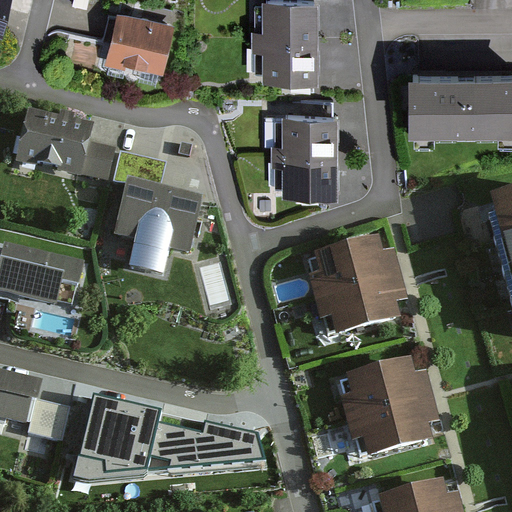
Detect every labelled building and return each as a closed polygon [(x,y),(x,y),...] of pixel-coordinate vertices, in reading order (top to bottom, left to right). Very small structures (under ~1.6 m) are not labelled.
[(10,0),(0,0),(0,33),(3,34),(10,0)] [(324,25),(323,1),(269,3),(272,76),(326,74),(325,52),(324,25)] [(180,29),(127,16),(116,60),(169,73),(180,29)] [(511,75),(466,76),(418,76),(418,131),(511,131),(511,75)] [(343,136),(343,113),(285,113),(286,188),(343,188),(343,164),(343,136)] [(98,132),(37,119),(27,163),(111,181),(117,154),(95,149),(98,132)] [(211,207),(136,191),(126,239),(147,244),(142,269),(174,276),(179,250),(201,255),(211,207)] [(511,206),(500,211),(511,249),(511,206)] [(382,251),(315,267),(323,297),(389,280),(382,251)] [(81,269),(9,254),(1,293),(72,309),(81,269)] [(389,280),(323,297),(329,324),(396,308),(389,280)] [(416,367),(347,384),(354,410),(422,392),(416,367)] [(45,388),(0,378),(0,416),(36,425),(45,388)] [(422,392),(354,410),(361,435),(429,417),(422,392)] [(170,473),(267,466),(258,432),(206,421),(203,433),(157,421),(160,410),(95,395),(74,475),(90,479),(144,475),(148,470),(167,469),(170,473)] [(455,511),(449,487),(380,506),(382,511),(455,511)]
